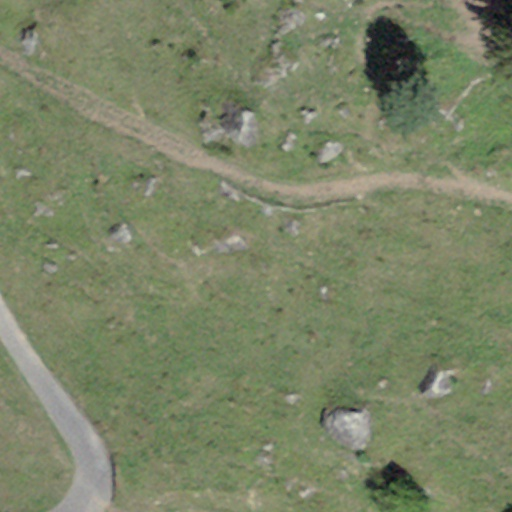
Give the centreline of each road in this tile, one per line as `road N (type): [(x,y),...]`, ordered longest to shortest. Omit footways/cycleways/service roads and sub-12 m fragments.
road 1 (track): [(0,49),(254,191),(283,196),(399,184),(511,206)]
road 2 (track): [(73,511),(87,473),(78,439),(0,314)]
